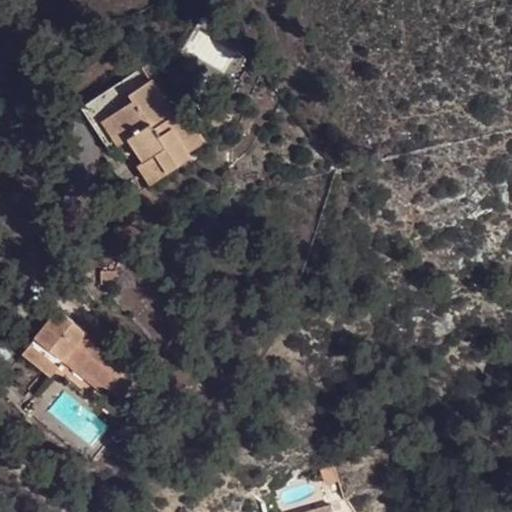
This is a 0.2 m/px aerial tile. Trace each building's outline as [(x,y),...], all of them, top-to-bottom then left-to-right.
[(148,64),(78,109),(107,153),(121,144),(105,119),(136,98),(131,91),(155,75),(148,64)] [(194,150),(210,139),(188,105),(179,111),(155,75),(131,91),(136,98),(105,119),(121,144),(122,144),(131,138),(147,160),(141,164),(153,183),(197,155),(194,150)] [(104,283),(121,283),(120,269),(104,269),(104,283)] [(58,307),(35,335),(35,337),(22,352),(51,376),(61,363),(63,360),(65,361),(89,333),(58,307)] [(63,360),(61,363),(100,394),(107,385),(126,400),(145,377),(130,365),(128,366),(89,333),(65,361),(63,360)] [(339,477),(334,461),(323,465),(328,480),(339,477)] [(335,511),(333,502),(299,511),(335,511)]
